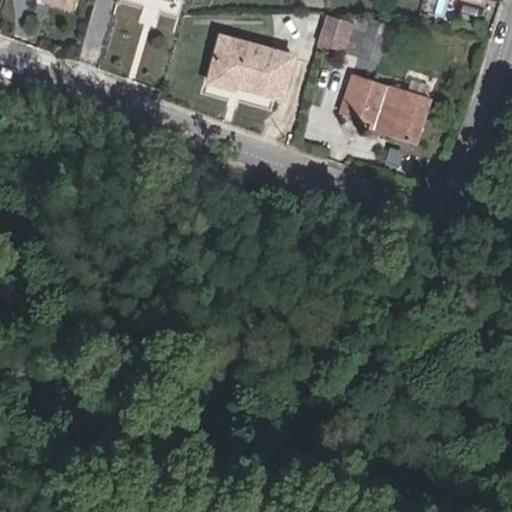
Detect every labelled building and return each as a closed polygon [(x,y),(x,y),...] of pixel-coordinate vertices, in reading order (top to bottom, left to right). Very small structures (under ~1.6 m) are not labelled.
[(48,0),(43,19),(66,26),(73,0),(48,0)] [(117,0),(162,14),(165,5),(166,0),(117,0)] [(422,0),(471,11),(473,0),(422,0)] [(290,60),(217,39),(205,81),(228,88),(230,79),(241,81),(239,89),(278,100),(290,60)] [(361,78),(374,42),(365,40),(361,51),(346,48),(339,71),(361,78)] [(382,45),(374,42),(361,78),(369,81),(382,45)] [(326,66),(339,71),(346,48),(334,43),(326,66)] [(340,135),(355,97),(344,94),(334,133),(340,135)] [(424,115),(355,97),(340,135),(365,142),(363,149),(412,162),(424,115)]
